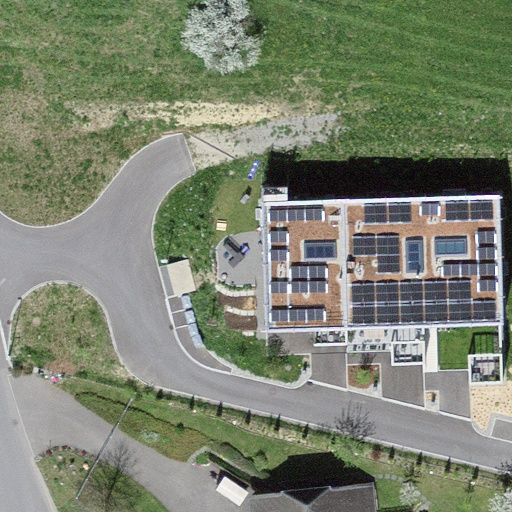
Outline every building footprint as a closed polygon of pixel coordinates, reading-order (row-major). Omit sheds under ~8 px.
[(500,192),(421,195),(425,315),(504,313),(500,192)] [(421,195),(342,197),(346,317),(425,315),(421,195)] [(342,197),(263,199),(267,319),(346,317),(342,197)] [(188,259),(168,264),(176,295),(196,290),(188,259)] [(258,480),(261,511),(383,511),(378,467),(258,480)]
